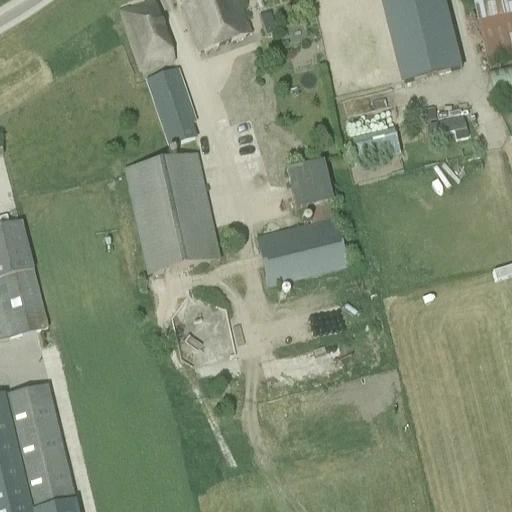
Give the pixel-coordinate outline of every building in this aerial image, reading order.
[(179,0),(191,33),(199,55),(250,37),(237,0),(179,0)] [(443,0),(382,0),(403,83),(460,69),(443,0)] [(511,0),(473,0),(488,63),(511,57),(511,0)] [(139,74),(173,62),(153,2),(119,13),(139,74)] [(264,37),(275,33),(269,15),(257,19),(264,37)] [(495,103),(511,99),(511,65),(488,71),(495,103)] [(178,74),(146,84),(168,150),(194,141),(189,126),(194,125),(178,74)] [(427,124),(436,122),(434,111),(424,113),(427,124)] [(462,121),(428,128),(431,140),(453,135),(465,132),(462,121)] [(465,132),(453,135),(455,144),(467,142),(465,132)] [(393,134),(348,144),(354,168),(398,157),(393,134)] [(147,278),(219,262),(196,158),(124,174),(147,278)] [(294,214),(332,206),(323,166),(286,175),(294,214)] [(267,290),(347,271),(335,223),(255,242),(267,290)] [(0,343),(47,331),(20,226),(0,231),(0,343)] [(272,351),(364,327),(357,299),(265,324),(272,351)] [(365,342),(289,353),(293,380),(369,369),(365,342)] [(69,511),(68,508),(74,507),(46,389),(3,399),(29,511),(69,511)]
